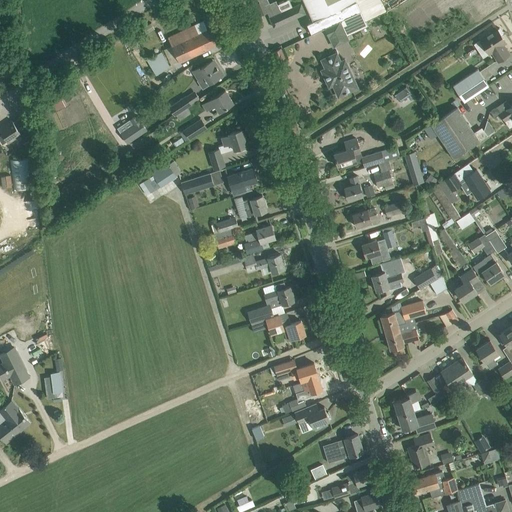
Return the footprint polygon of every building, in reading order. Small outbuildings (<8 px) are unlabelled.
[(267,0),(262,0),(252,5),(257,15),(269,9),(272,16),(269,17),(274,27),(309,11),(313,20),(307,23),(311,31),(324,26),(339,19),(360,9),(366,21),(386,11),(385,8),(384,7),(381,0),(303,0),(305,2),(301,4),(301,3),(292,7),(280,12),(277,4),(275,0),(269,3),(267,0)] [(360,9),(339,19),(346,35),(368,25),(366,21),(360,9)] [(339,19),(324,26),(326,30),(329,36),(334,46),(348,39),(346,35),(339,19)] [(194,25),(168,37),(172,45),(198,33),(194,25)] [(499,27),(497,29),(497,28),(487,34),(486,33),(479,38),(489,53),(491,52),(498,62),(510,54),(505,47),(505,48),(502,44),(506,42),(501,34),(503,33),(499,27)] [(198,33),(172,45),(179,61),(179,62),(216,45),(209,28),(198,33)] [(274,50),(278,60),(285,57),(281,47),(274,50)] [(161,51),(147,60),(150,65),(155,74),(156,76),(171,67),(161,51)] [(358,87),(355,80),(345,59),(341,61),(337,52),(321,59),(325,68),(321,70),(329,87),(333,85),(338,96),(358,87)] [(215,64),(212,59),(200,67),(199,66),(192,70),(198,79),(204,75),(209,83),(224,73),(217,63),(215,64)] [(488,86),(477,69),(453,85),(464,102),(488,86)] [(398,91),(394,94),(398,100),(401,100),(411,94),(410,92),(406,86),(404,87),(404,86),(397,91),(398,91)] [(233,102),(225,89),(203,103),(207,109),(215,104),(220,111),(233,102)] [(175,113),(186,106),(191,103),(186,95),(169,107),(174,114),(175,113)] [(506,99),(489,111),(494,118),(500,113),(505,120),(511,115),(511,116),(511,104),(511,106),(506,99)] [(457,106),(449,112),(431,124),(448,149),(453,158),(480,140),(474,132),(457,106)] [(133,123),(121,132),(128,142),(147,129),(137,115),(130,119),(133,123)] [(22,116),(13,121),(12,121),(0,128),(0,129),(3,134),(0,135),(0,140),(2,144),(7,140),(8,141),(21,133),(20,132),(29,127),(22,116)] [(201,118),(184,129),(184,130),(180,132),(185,141),(189,138),(190,138),(207,127),(201,118)] [(482,127),(474,132),(480,140),(487,135),(482,127)] [(103,134),(114,152),(124,145),(113,128),(103,134)] [(242,129),(232,132),(230,133),(230,134),(223,136),(225,143),(218,145),(219,148),(209,151),(214,167),(224,164),(221,153),(247,145),(242,129)] [(362,156),(356,138),(345,141),(347,149),(334,153),(338,166),(356,161),(356,163),(363,161),(365,166),(378,162),(384,160),(381,150),(362,156)] [(414,184),(424,181),(415,150),(404,154),(414,184)] [(11,159),(14,189),(35,187),(32,157),(11,159)] [(165,157),(151,167),(149,168),(161,186),(177,175),(165,157)] [(445,178),(452,190),(461,185),(466,194),(472,190),(477,198),(490,190),(489,189),(491,187),(487,181),(485,182),(476,169),(474,170),(468,162),(445,178)] [(364,166),(356,170),(358,175),(367,171),(364,166)] [(254,167),(244,170),(239,172),(228,175),(231,185),(234,194),(245,190),(251,188),(249,182),(257,180),(254,167)] [(381,172),(374,174),(378,186),(384,184),(386,189),(394,186),(389,170),(381,172)] [(215,185),(210,172),(181,181),(185,194),(215,185)] [(363,195),(357,175),(350,177),(352,184),(344,187),(348,199),(363,195)] [(440,182),(431,187),(442,203),(453,221),(456,219),(460,216),(458,213),(455,208),(451,202),(457,198),(452,190),(445,178),(440,182)] [(375,194),(372,184),(365,185),(368,196),(375,194)] [(502,188),(497,192),(501,198),(506,194),(502,188)] [(427,190),(418,196),(420,201),(424,215),(425,215),(430,213),(425,197),(429,194),(427,190)] [(262,195),(253,198),(243,201),(242,195),(234,197),(240,216),(256,212),(256,213),(267,210),(262,195)] [(402,200),(384,206),(388,216),(405,210),(402,200)] [(362,211),(353,213),(357,226),(366,223),(370,222),(371,225),(379,222),(378,217),(377,217),(374,209),(367,211),(367,209),(362,211)] [(457,219),(462,227),(475,219),(470,211),(457,219)] [(430,213),(425,215),(425,216),(427,221),(427,222),(429,229),(431,235),(432,239),(437,238),(434,226),(438,225),(434,212),(430,213)] [(214,232),(238,225),(235,216),(216,222),(216,223),(211,224),(214,232)] [(253,232),(245,234),(246,240),(248,239),(249,241),(244,242),(247,252),(269,246),(267,240),(275,237),(271,224),(256,229),(257,232),(253,233),(253,232)] [(396,243),(392,228),(391,226),(382,229),(387,247),(396,243)] [(467,261),(443,226),(440,229),(441,230),(439,232),(449,247),(447,249),(459,267),(467,261)] [(493,230),(486,235),(496,250),(497,251),(497,252),(506,245),(495,229),(493,230)] [(219,247),(229,244),(224,230),(214,232),(219,247)] [(484,233),(469,244),(474,252),(483,246),(488,255),(473,265),(479,274),(483,271),(490,282),(504,272),(491,253),(496,250),(486,235),(484,233)] [(376,239),(372,241),(362,244),(366,257),(370,255),(375,254),(381,252),(380,249),(386,247),(384,239),(377,242),(376,239)] [(375,254),(370,255),(372,262),(383,259),(381,252),(375,254)] [(249,255),(238,258),(240,267),(246,265),(248,271),(256,268),(256,269),(260,268),(263,274),(272,271),(272,272),(285,267),(280,253),(267,257),(268,258),(251,263),(249,255)] [(410,283),(405,265),(405,264),(393,268),(394,271),(386,274),(385,270),(371,274),(376,290),(389,286),(390,289),(400,286),(410,283)] [(443,274),(437,278),(431,266),(413,277),(420,288),(429,282),(436,293),(447,286),(443,274)] [(479,278),(473,270),(472,268),(461,276),(464,282),(455,288),(463,300),(477,291),(472,283),(479,278)] [(274,283),(263,287),(265,294),(264,294),(266,301),(269,300),(280,296),(282,304),(295,300),(290,285),(286,287),(284,281),(275,284),(274,283)] [(381,315),(386,334),(401,329),(400,326),(416,322),(414,315),(426,311),(423,300),(402,306),(400,300),(391,306),(393,311),(381,315)] [(248,311),(251,322),(266,317),(274,315),(270,303),(248,311)] [(457,318),(451,309),(446,312),(452,321),(457,318)] [(274,315),(266,317),(271,334),(283,330),(287,340),(305,334),(301,320),(291,323),(289,318),(281,320),(279,313),(274,315)] [(417,327),(416,322),(400,326),(401,329),(386,334),(390,349),(404,345),(403,342),(419,338),(416,327),(417,327)] [(511,324),(511,325),(500,333),(508,345),(510,348),(505,351),(510,360),(511,361),(511,359),(511,324)] [(498,352),(495,348),(490,339),(477,348),(485,360),(490,368),(497,363),(492,356),(498,352)] [(325,347),(312,349),(314,358),(326,356),(325,347)] [(21,386),(34,378),(18,350),(4,358),(9,366),(2,371),(8,382),(16,378),(21,386)] [(472,372),(468,366),(462,357),(442,371),(455,390),(465,384),(462,379),(472,372)] [(301,379),(318,374),(314,362),(297,367),(294,359),(274,365),(277,374),(291,369),(294,378),(300,376),(301,379)] [(510,360),(498,368),(505,378),(511,373),(511,363),(511,361),(510,360)] [(63,391),(61,371),(51,372),(51,376),(44,377),(47,398),(57,397),(57,392),(63,391)] [(322,389),(318,374),(301,379),(301,380),(302,380),(302,381),(293,384),(295,392),(309,388),(311,392),(322,389)] [(472,383),(479,394),(480,393),(482,396),(488,392),(492,398),(497,394),(493,388),(494,387),(486,374),(472,383)] [(436,392),(428,398),(431,403),(441,398),(446,395),(442,388),(439,384),(435,377),(434,376),(428,380),(433,388),(436,392)] [(407,397),(394,401),(398,415),(414,410),(421,408),(416,391),(415,391),(406,394),(407,397)] [(7,418),(18,432),(30,422),(19,408),(18,409),(11,400),(0,409),(0,410),(6,418),(7,418)] [(307,405),(294,411),(299,422),(298,422),(302,432),(314,427),(315,426),(316,428),(322,425),(322,424),(330,420),(329,418),(331,418),(328,411),(327,412),(324,406),(319,408),(310,412),(307,405)] [(414,410),(398,415),(403,429),(415,425),(417,432),(436,426),(432,413),(417,418),(414,410)] [(293,413),(282,417),(285,426),(297,422),(293,413)] [(4,420),(0,415),(0,434),(6,442),(18,432),(7,418),(4,420)] [(254,428),(259,439),(266,436),(261,424),(254,428)] [(430,433),(423,435),(414,438),(416,444),(408,446),(414,467),(430,462),(425,446),(433,443),(430,433)] [(358,434),(348,437),(344,438),(346,444),(330,449),(334,460),(354,454),(363,451),(358,434)] [(475,439),(482,451),(492,446),(485,434),(475,439)] [(454,460),(451,450),(441,453),(443,463),(454,460)] [(491,457),(489,450),(483,452),(485,458),(491,457)] [(312,468),(316,478),(328,473),(324,463),(312,468)] [(332,486),(335,497),(359,490),(358,485),(372,480),(368,467),(354,472),(354,474),(347,476),(350,484),(348,484),(347,481),(332,486)] [(435,473),(420,477),(411,480),(415,493),(439,485),(435,473)] [(505,475),(496,478),(499,486),(503,485),(504,487),(509,485),(508,484),(505,475)] [(454,476),(443,479),(445,485),(443,486),(445,492),(457,489),(454,476)] [(463,511),(495,511),(496,511),(498,511),(497,511),(503,511),(509,510),(506,499),(495,502),(496,506),(494,506),(493,503),(486,505),(479,483),(457,489),(460,499),(463,511)] [(376,491),(366,494),(361,496),(362,498),(355,500),(358,507),(364,505),(365,509),(357,511),(374,511),(372,506),(380,504),(376,491)] [(289,508),(296,506),(294,499),(287,501),(289,508)] [(463,511),(460,499),(447,503),(449,511),(463,511)] [(219,511),(229,511),(225,503),(224,501),(217,505),(218,507),(217,507),(218,510),(216,511),(217,511),(218,511),(219,511)]
